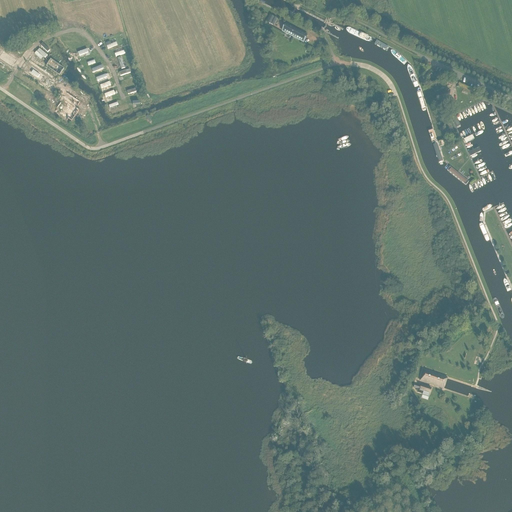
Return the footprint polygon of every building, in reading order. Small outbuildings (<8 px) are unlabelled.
[(278,19),(270,15),(266,22),(274,26),(278,19)] [(303,41),(306,36),(286,25),(283,31),(303,41)] [(41,62),(42,61),(43,61),(44,61),(45,60),(46,59),(47,58),(47,57),(48,56),(48,55),(48,53),(47,52),(47,51),(46,50),(45,49),(44,48),(43,48),(42,48),(41,48),(40,48),(39,48),(38,48),(37,49),(36,50),(35,50),(35,51),(34,52),(34,53),(34,55),(34,56),(34,57),(35,58),(35,59),(36,59),(37,60),(38,61),(39,61),(40,61),(41,62)] [(1,55),(0,56),(0,63),(8,69),(13,63),(1,55)] [(51,60),(46,67),(59,76),(64,69),(51,60)] [(27,64),(21,73),(48,92),(57,79),(33,63),(27,64)] [(441,102),(450,98),(447,91),(438,96),(441,102)] [(58,109),(55,112),(67,120),(68,119),(72,122),(79,111),(76,108),(76,107),(64,99),(57,108),(58,109)] [(452,162),(451,162),(471,179),(473,178),(452,162)] [(447,378),(423,370),(420,380),(444,388),(447,378)] [(430,394),(431,390),(431,388),(426,386),(422,385),(420,391),(430,394)]
